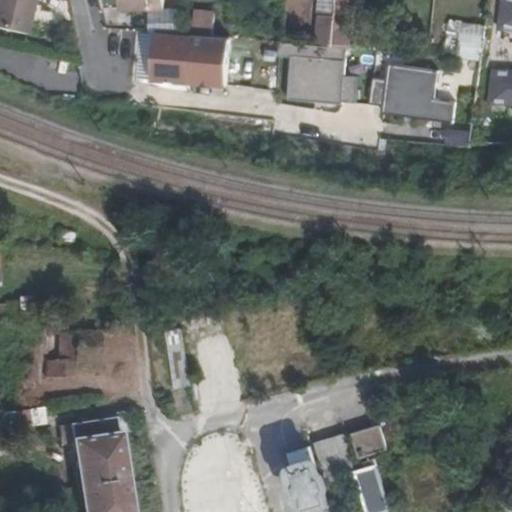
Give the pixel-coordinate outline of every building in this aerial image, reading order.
[(0,0),(0,28),(23,34),(31,0),(0,0)] [(127,0),(128,8),(165,8),(165,0),(127,0)] [(323,0),(322,16),(336,16),(337,5),(337,0),(323,0)] [(511,0),(503,0),(500,30),(511,31),(511,73),(495,71),(490,106),(511,109),(511,0)] [(336,16),(334,47),(349,48),(352,6),(337,5),(336,16)] [(151,16),(151,31),(181,30),(180,16),(151,16)] [(322,16),(319,46),(334,47),(336,16),(322,16)] [(244,34),(261,35),(262,22),(245,21),(244,34)] [(482,60),(485,24),(449,21),(447,58),(482,60)] [(230,38),(157,32),(153,80),(226,87),(230,38)] [(319,46),(281,43),(281,55),(293,56),(291,99),(358,103),(360,76),(347,74),(349,48),(334,47),(319,46)] [(389,79),(376,77),(373,103),(386,105),(385,113),(456,122),(459,101),(437,98),(441,70),(391,63),(389,79)] [(240,262),(233,261),(230,274),(238,276),(238,280),(249,281),(249,282),(273,287),(277,267),(253,263),(245,261),(245,260),(241,260),(240,262)] [(216,280),(212,268),(208,269),(197,272),(200,284),(216,280)] [(330,303),(352,303),(353,282),(331,282),(330,303)] [(462,308),(482,308),(481,290),(468,290),(469,294),(462,295),(462,308)] [(183,327),(167,330),(176,388),(192,386),(183,327)] [(21,427),(47,423),(44,406),(18,410),(21,427)] [(306,410),(314,440),(328,436),(319,406),(306,410)] [(133,511),(121,433),(131,431),(128,410),(116,411),(116,417),(60,425),(62,444),(71,442),(80,511),(133,511)] [(361,461),(390,451),(382,426),(353,435),(361,461)] [(349,437),(317,446),(328,483),(356,474),(356,473),(353,463),(356,462),(349,437)] [(289,455),(306,511),(332,511),(313,448),(289,455)] [(462,494),(466,505),(489,497),(486,486),(483,470),(478,448),(470,449),(470,452),(465,454),(470,473),(460,478),(462,494)] [(511,454),(501,466),(509,473),(511,469),(511,454)] [(379,466),(356,473),(356,474),(367,511),(391,511),(393,511),(379,466)]
